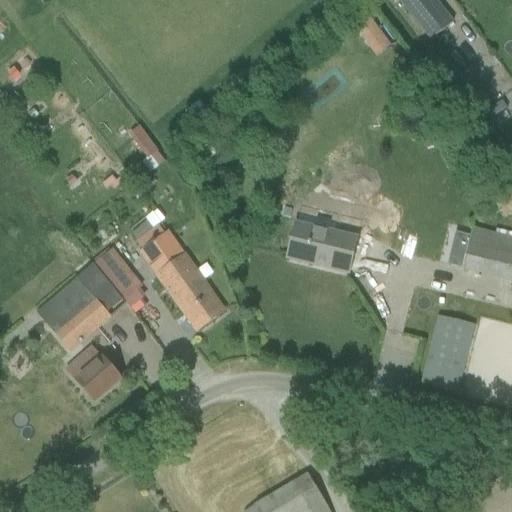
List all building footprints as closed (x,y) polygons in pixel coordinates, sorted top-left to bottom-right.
[(396,0),(430,42),(453,23),(435,0),(396,0)] [(369,19),(355,31),(368,48),(383,36),(369,19)] [(495,117),(507,109),(503,103),(490,110),(495,117)] [(157,152),(142,163),(150,174),(165,163),(157,152)] [(72,177),(65,182),(70,188),(77,183),(72,177)] [(112,178),(102,185),(106,190),(111,187),(114,191),(117,189),(121,193),(132,185),(128,180),(124,183),(120,179),(116,182),(112,178)] [(284,209),(282,217),(290,218),(292,210),(284,209)] [(51,212),(35,225),(59,256),(75,243),(51,212)] [(147,222),(131,233),(138,242),(161,226),(153,216),(146,221),(147,222)] [(287,259),(349,275),(357,240),(295,224),(287,259)] [(511,283),(511,237),(472,228),(461,271),(511,283)] [(146,250),(141,254),(162,284),(186,316),(198,332),(220,316),(224,313),(212,297),(189,264),(167,234),(158,241),(146,250)] [(53,333),(71,353),(111,318),(94,298),(53,333)] [(459,394),(477,325),(439,315),(422,384),(459,394)] [(67,372),(94,403),(109,390),(121,381),(104,359),(98,364),(89,353),(67,372)] [(246,511),(328,511),(308,476),(246,511)]
